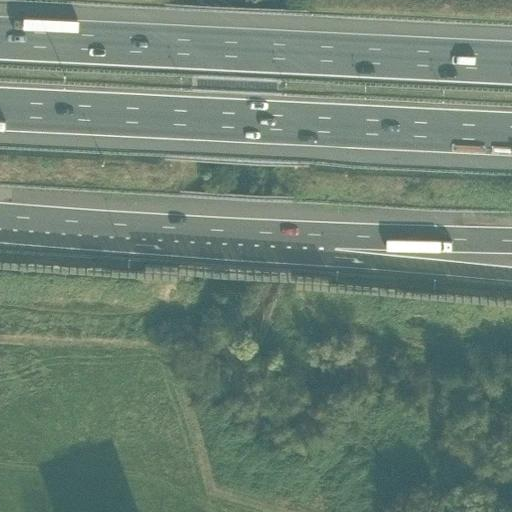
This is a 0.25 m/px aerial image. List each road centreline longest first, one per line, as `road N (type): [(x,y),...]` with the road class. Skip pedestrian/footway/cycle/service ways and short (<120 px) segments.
road 1 (motorway): [(511,62),(0,40)]
road 2 (motorway): [(0,112),(511,133)]
road 3 (trunk): [(0,216),(330,240)]
road 4 (trunk): [(330,240),(511,273)]
road 5 (trunk): [(330,240),(511,240)]
